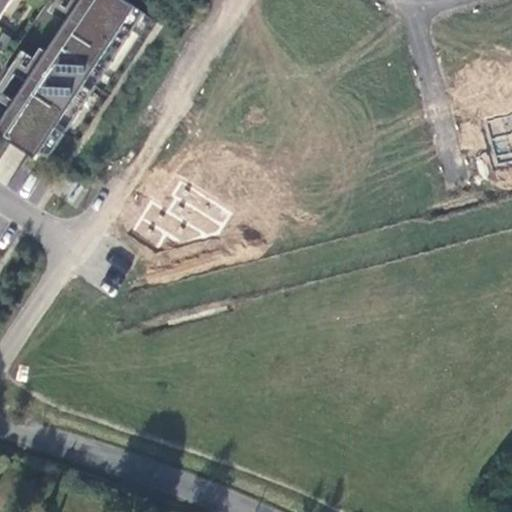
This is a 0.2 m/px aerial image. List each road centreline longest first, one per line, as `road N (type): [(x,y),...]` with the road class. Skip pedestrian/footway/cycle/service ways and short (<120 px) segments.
road 1 (residential): [(71,243),(226,0)]
road 2 (tertiary): [(233,509),(0,423)]
road 3 (residential): [(297,363),(511,326)]
road 4 (residential): [(409,10),(456,177)]
road 5 (residential): [(233,509),(297,363)]
road 6 (residential): [(0,361),(71,243)]
road 7 (residential): [(297,363),(186,313)]
